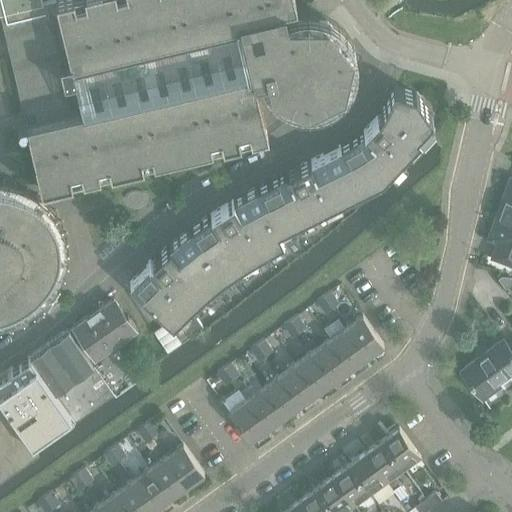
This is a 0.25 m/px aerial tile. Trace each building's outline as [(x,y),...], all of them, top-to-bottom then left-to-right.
[(0,0),(0,12),(0,13),(42,3),(41,0),(0,0)] [(55,0),(42,3),(0,13),(28,129),(27,130),(34,160),(41,190),(268,136),(255,80),(267,77),(271,93),(272,94),(307,111),(308,110),(343,93),(344,92),(352,54),(352,53),(327,23),(326,22),(288,23),(284,9),(296,6),(294,0),(55,0)] [(149,263),(129,282),(188,336),(202,325),(194,315),(188,306),(208,287),(223,275),(240,263),(254,254),(283,238),(278,228),(297,219),(317,209),(379,178),(383,176),(420,136),(417,134),(432,117),(407,93),(394,87),(385,105),(381,111),(363,131),(340,145),(338,146),(323,154),(310,160),(288,171),(288,170),(285,171),(286,172),(256,187),(233,199),(210,213),(189,228),(169,245),(154,258),(151,261),(150,260),(148,262),(149,263)] [(511,178),(510,178),(499,208),(511,212),(511,178)] [(0,316),(2,316),(8,314),(12,312),(17,310),(21,308),(27,304),(32,300),(35,298),(38,295),(41,292),(44,289),(46,286),(49,282),(51,280),(52,277),(54,273),(55,271),(56,267),(58,263),(58,261),(59,257),(59,254),(59,250),(59,247),(59,243),(59,240),(58,236),(57,232),(55,228),(54,225),(52,222),(51,219),(48,216),(45,211),(41,207),(38,205),(34,202),(32,200),(28,198),(23,196),(17,193),(9,191),(4,190),(0,189),(0,316)] [(511,212),(499,208),(488,238),(497,241),(492,257),(511,264),(511,212)] [(332,308),(339,302),(330,290),(323,295),(332,308)] [(323,295),(317,300),(326,312),(332,308),(323,295)] [(87,344),(85,346),(93,358),(90,360),(113,392),(114,393),(114,394),(139,377),(138,376),(116,343),(125,337),(127,340),(134,335),(132,332),(136,328),(127,315),(125,316),(113,298),(74,325),(87,344)] [(299,331),(306,326),(298,314),(290,319),(299,331)] [(366,356),(383,343),(362,314),(345,326),(366,356)] [(290,319),(284,324),(292,336),(299,331),(290,319)] [(349,367),(366,356),(345,326),(328,338),(349,367)] [(30,356),(75,419),(94,406),(113,392),(90,360),(68,329),(48,343),(42,347),(30,356)] [(265,355),(273,350),(264,337),(257,343),(265,355)] [(333,379),(349,367),(328,338),(312,350),(333,379)] [(511,339),(506,343),(502,338),(461,369),(482,398),(500,385),(497,382),(511,370),(511,339)] [(257,343),(250,347),(259,360),(265,355),(257,343)] [(316,391),(333,379),(312,350),(295,362),(316,391)] [(19,363),(0,376),(0,394),(4,401),(8,407),(16,417),(30,438),(36,446),(37,448),(38,449),(44,445),(76,421),(75,419),(30,356),(19,363)] [(232,379),(240,373),(231,361),(223,367),(232,379)] [(295,362),(279,374),(300,403),(316,391),(295,362)] [(223,367),(217,371),(226,383),(232,379),(223,367)] [(283,415),(300,403),(279,374),(262,386),(283,415)] [(267,427),(283,415),(262,386),(246,397),(267,427)] [(0,476),(11,469),(38,449),(37,448),(36,446),(30,438),(16,417),(8,407),(4,401),(0,395),(0,476)] [(246,397),(228,410),(249,439),(267,427),(246,397)] [(152,435),(159,430),(151,418),(143,424),(152,435)] [(143,424),(136,429),(145,440),(152,435),(143,424)] [(421,457),(399,426),(382,439),(404,469),(421,457)] [(404,469),(382,439),(365,451),(388,481),(388,480),(394,488),(399,485),(400,484),(394,476),(404,469)] [(118,459),(126,454),(117,442),(110,447),(118,459)] [(186,484),(204,472),(183,443),(165,455),(186,484)] [(110,447),(103,452),(112,464),(118,459),(110,447)] [(388,481),(365,451),(349,463),(371,493),(388,481)] [(165,455),(149,467),(170,496),(186,484),(165,455)] [(371,493),(349,463),(332,475),(354,505),(371,493)] [(85,483),(92,478),(84,466),(77,471),(85,483)] [(153,508),(170,496),(149,467),(132,479),(153,508)] [(77,471),(70,476),(78,488),(85,483),(77,471)] [(344,511),(354,505),(332,475),(316,487),(334,511),(344,511)] [(131,511),(147,511),(153,508),(132,479),(116,490),(131,511)] [(399,485),(394,488),(401,498),(406,494),(399,485)] [(334,511),(316,487),(299,499),(308,511),(334,511)] [(59,502),(51,489),(43,495),(52,507),(59,502)] [(106,511),(131,511),(116,490),(99,502),(106,511)] [(436,492),(426,499),(431,506),(441,499),(436,492)] [(36,500),(45,511),(52,507),(43,495),(36,500)] [(308,511),(299,499),(283,511),(308,511)] [(423,511),(431,506),(426,499),(415,507),(419,511),(423,511)] [(106,511),(99,502),(85,511),(106,511)]
